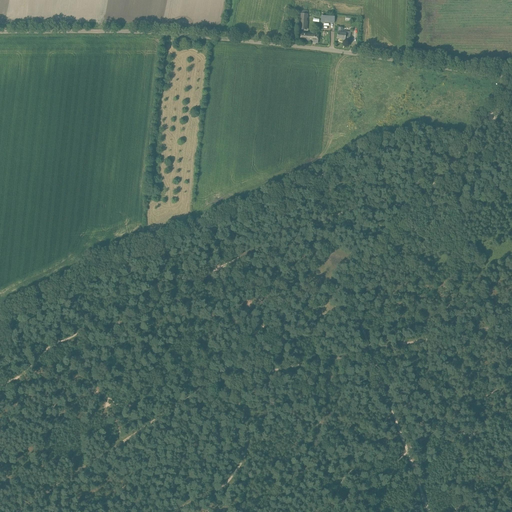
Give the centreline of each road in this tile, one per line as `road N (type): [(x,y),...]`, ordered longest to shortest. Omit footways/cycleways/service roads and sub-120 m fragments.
road 1 (unclassified): [(511,72),(152,33),(0,32)]
road 2 (track): [(235,376),(208,382),(13,511)]
road 3 (track): [(429,511),(369,347)]
road 4 (track): [(369,347),(348,285),(412,202)]
road 5 (track): [(511,320),(369,347)]
road 6 (track): [(369,347),(242,374)]
